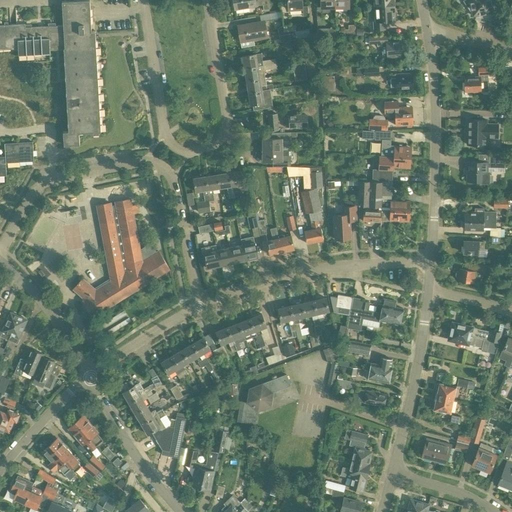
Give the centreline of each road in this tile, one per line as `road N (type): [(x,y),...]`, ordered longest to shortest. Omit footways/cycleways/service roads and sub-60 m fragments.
road 1 (residential): [(53,179),(146,159),(161,165),(172,178),(201,312)]
road 2 (residential): [(201,312),(336,266),(430,266)]
road 3 (residential): [(430,266),(436,158),(427,30)]
road 4 (residential): [(163,131),(191,152),(223,133),(207,0)]
road 5 (residential): [(394,473),(427,295)]
road 6 (residential): [(184,511),(131,448),(90,377)]
road 7 (residential): [(90,377),(45,307),(0,261)]
road 8 (residential): [(163,131),(142,0)]
road 9 (residential): [(90,377),(201,312)]
road 10 (residential): [(0,468),(90,377)]
